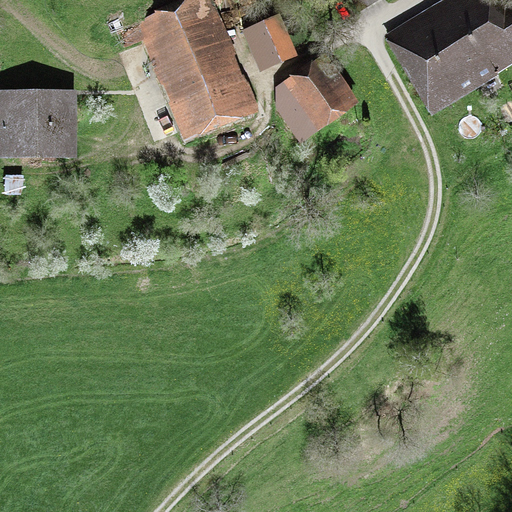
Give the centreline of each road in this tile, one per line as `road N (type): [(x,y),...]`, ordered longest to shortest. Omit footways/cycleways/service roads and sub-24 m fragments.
road 1 (track): [(162,511),(196,473),(339,355),(421,248),(437,197),(432,158),(364,24),(406,0)]
road 2 (track): [(0,169),(64,173),(113,160),(227,160),(261,141),(277,80),(364,24)]
